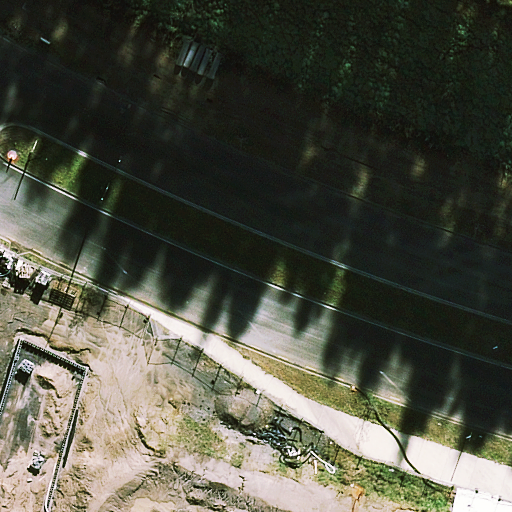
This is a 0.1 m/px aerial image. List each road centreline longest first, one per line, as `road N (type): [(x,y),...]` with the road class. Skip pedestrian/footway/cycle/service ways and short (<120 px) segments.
road 1 (tertiary): [(0,76),(90,126),(511,275)]
road 2 (tertiary): [(511,388),(337,337),(118,255),(0,197)]
